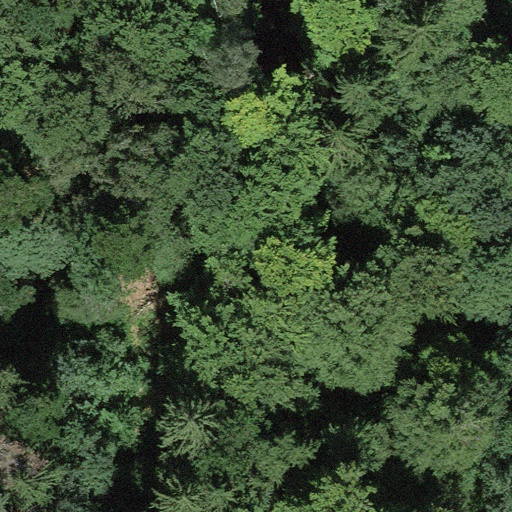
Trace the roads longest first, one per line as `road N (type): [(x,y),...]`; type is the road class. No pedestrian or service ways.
road 1 (track): [(263,0),(283,119),(291,511)]
road 2 (track): [(404,0),(283,119)]
